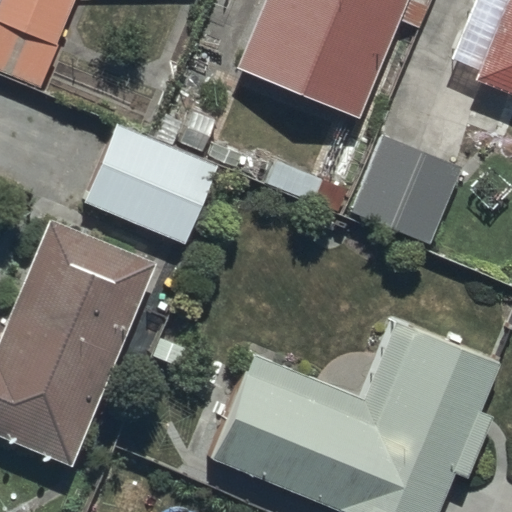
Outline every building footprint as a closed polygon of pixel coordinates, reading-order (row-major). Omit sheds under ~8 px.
[(69,0),(0,0),(0,79),(35,92),(69,0)] [(262,0),(232,78),(354,127),(394,27),(414,35),(424,9),(406,2),(406,0),(262,0)] [(511,0),(473,0),(447,66),(475,78),(458,122),(511,143),(511,0)] [(213,169),(112,128),(79,207),(181,248),(213,169)] [(457,172),(379,140),(346,218),(424,250),(457,172)] [(0,444),(65,472),(150,269),(47,226),(0,338),(0,444)] [(248,361),(206,466),(320,511),(435,511),(449,480),(463,486),(489,423),(477,418),(496,370),(390,327),(359,406),(248,361)]
